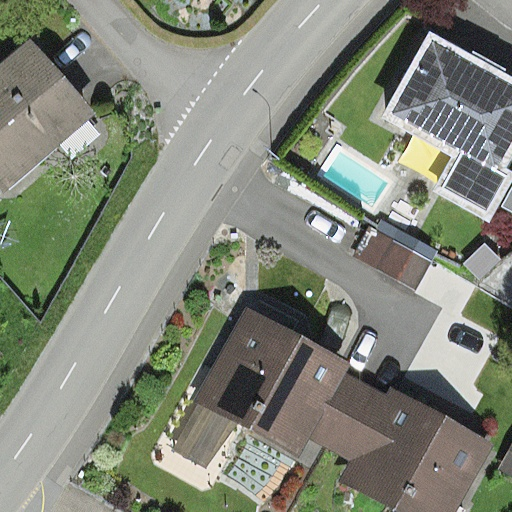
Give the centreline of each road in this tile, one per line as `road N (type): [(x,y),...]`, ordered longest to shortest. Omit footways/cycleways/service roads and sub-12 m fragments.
road 1 (tertiary): [(0,482),(229,115)]
road 2 (residential): [(89,0),(151,71),(229,115)]
road 3 (tertiary): [(229,115),(328,0)]
